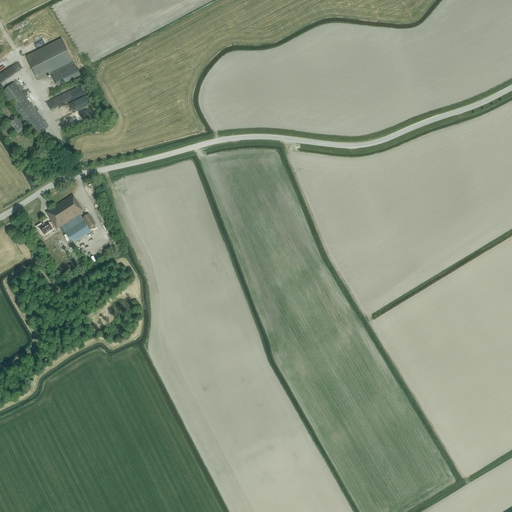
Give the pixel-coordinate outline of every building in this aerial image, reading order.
[(38,81),(74,63),(61,38),(26,56),(38,81)] [(36,136),(48,126),(33,107),(27,99),(14,83),(1,93),(28,126),(36,136)] [(77,114),(79,121),(92,116),(89,109),(77,114)] [(18,134),(25,128),(15,117),(9,122),(18,134)] [(57,229),(84,212),(73,195),(46,212),(52,221),(49,223),(48,221),(46,222),(45,222),(45,223),(39,227),(39,228),(39,229),(40,230),(41,230),(44,235),(52,229),(53,230),(56,228),(57,229)] [(89,228),(95,224),(89,214),(82,218),(89,228)] [(72,244),(90,232),(79,215),(61,227),(72,244)]
